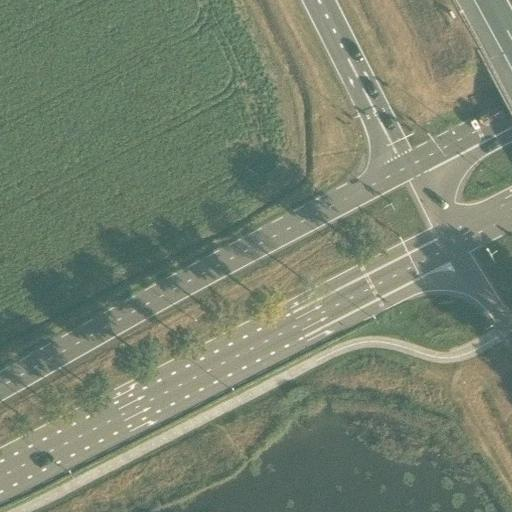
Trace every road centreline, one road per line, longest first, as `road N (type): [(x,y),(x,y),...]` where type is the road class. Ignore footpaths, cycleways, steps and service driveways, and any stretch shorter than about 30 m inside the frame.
road 1 (primary): [(0,477),(453,246)]
road 2 (primary): [(406,167),(0,385)]
road 3 (motorway): [(325,0),(406,167)]
